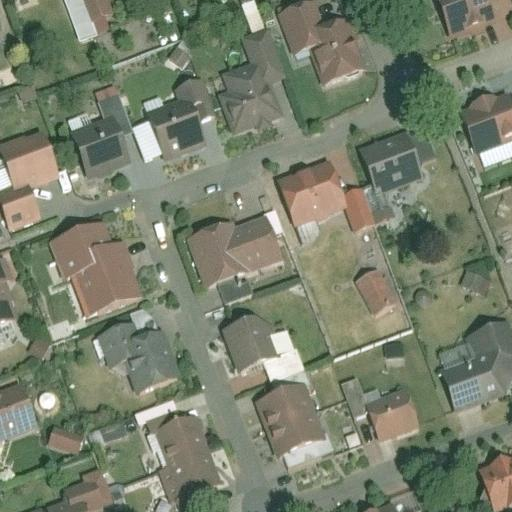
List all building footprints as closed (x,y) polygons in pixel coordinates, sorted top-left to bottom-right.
[(59,0),(72,32),(92,24),(82,0),(59,0)] [(114,16),(107,0),(82,0),(92,24),(114,16)] [(247,0),(240,2),(246,34),(259,31),(252,0),(247,0)] [(433,0),(450,42),(495,26),(484,0),(433,0)] [(305,38),(325,30),(314,4),(278,18),(288,44),(305,38)] [(325,90),(367,74),(347,22),(325,30),(305,38),(325,90)] [(268,79),(271,87),(287,81),(268,32),(252,38),(268,79)] [(169,62),(183,71),(190,59),(176,50),(169,62)] [(217,99),(232,138),(283,118),(271,87),(268,79),(217,99)] [(188,106),(196,126),(217,118),(203,83),(182,91),(188,106)] [(19,92),(23,105),(39,99),(35,87),(19,92)] [(473,156),(511,141),(511,106),(509,97),(458,116),(473,156)] [(113,120),(121,141),(135,136),(120,98),(106,103),(113,120)] [(148,122),(165,165),(205,150),(196,126),(188,106),(148,122)] [(68,137),(87,185),(131,168),(121,141),(113,120),(68,137)] [(60,181),(42,136),(0,152),(0,160),(14,198),(28,193),(60,181)] [(379,184),(384,196),(424,181),(406,136),(367,151),(379,184)] [(276,184),(294,231),(346,211),(341,199),(328,165),(276,184)] [(379,184),(361,191),(375,227),(393,220),(384,196),(379,184)] [(361,191),(341,199),(346,211),(355,235),(375,227),(361,191)] [(40,222),(28,193),(14,198),(0,203),(0,213),(8,234),(40,222)] [(185,243),(204,294),(218,288),(246,277),(282,264),(265,219),(233,232),(231,225),(185,243)] [(88,321),(140,301),(130,274),(135,273),(124,244),(114,248),(105,225),(48,246),(63,286),(73,282),(88,321)] [(0,264),(0,284),(2,284),(13,280),(6,262),(0,264)] [(357,285),(374,317),(396,305),(379,273),(357,285)] [(246,277),(218,288),(225,307),(254,296),(246,277)] [(485,296),(489,284),(466,277),(462,289),(485,296)] [(0,328),(17,322),(2,284),(0,284),(0,328)] [(263,366),(285,358),(274,330),(254,323),(221,335),(237,376),(263,366)] [(439,376),(454,416),(504,397),(511,382),(511,334),(508,324),(465,340),(474,363),(439,376)] [(118,351),(141,342),(135,327),(98,341),(111,376),(126,371),(118,351)] [(137,401),(184,383),(165,333),(141,342),(118,351),(126,371),(137,401)] [(26,355),(39,363),(50,345),(38,337),(26,355)] [(263,366),(270,383),(305,370),(298,353),(285,358),(263,366)] [(268,384),(274,399),(305,387),(312,385),(306,369),(305,370),(270,383),(268,384)] [(354,422),(370,415),(367,407),(358,381),(341,388),(354,422)] [(0,446),(38,432),(20,385),(0,393),(0,446)] [(316,415),(305,387),(274,399),(256,406),(266,434),(316,415)] [(383,447),(419,433),(404,393),(367,407),(370,415),(383,447)] [(326,442),(316,415),(266,434),(277,461),(284,458),(326,442)] [(204,457),(191,423),(150,439),(163,472),(204,457)] [(105,445),(123,436),(118,425),(99,434),(105,445)] [(48,448),(79,458),(86,439),(55,429),(48,448)] [(326,442),(284,458),(290,474),(337,456),(331,441),(326,442)] [(217,490),(204,457),(163,472),(176,506),(217,490)] [(511,460),(476,474),(489,511),(509,511),(511,511),(511,460)] [(82,507),(83,511),(98,511),(114,506),(101,472),(82,480),(84,485),(61,493),(65,503),(68,511),(82,507)] [(83,511),(82,507),(68,511),(65,503),(40,511),(83,511)]
